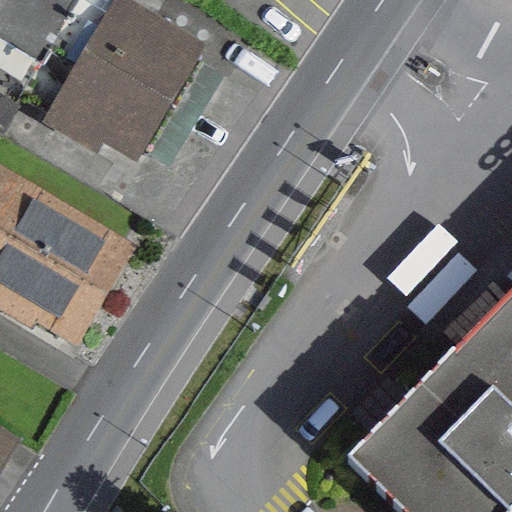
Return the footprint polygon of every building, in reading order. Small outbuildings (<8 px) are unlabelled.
[(0,0),(0,44),(31,0),(0,0)] [(204,48),(117,4),(52,132),(139,176),(204,48)] [(138,245),(1,173),(0,174),(0,309),(81,353),(138,245)] [(511,511),(511,383),(497,399),(453,355),(348,463),(397,511),(511,511)] [(0,429),(0,471),(19,441),(0,429)]
